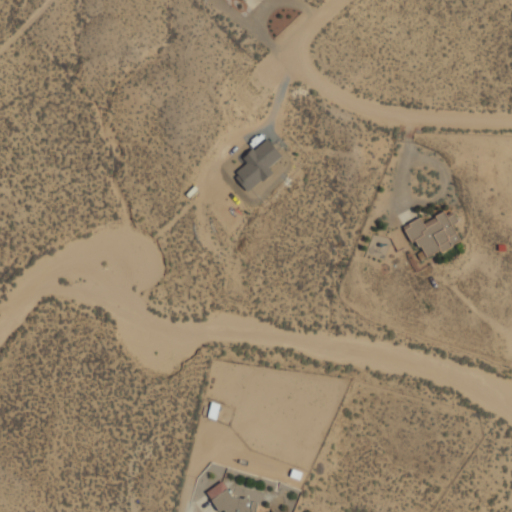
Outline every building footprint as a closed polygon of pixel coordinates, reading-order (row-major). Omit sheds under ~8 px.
[(240,0),(249,9),(251,7),(244,0),(240,0)] [(248,192),(271,171),(268,168),(281,156),(265,139),(243,159),(247,163),(233,176),(248,192)] [(459,242),(444,213),(422,224),(419,218),(402,227),(410,244),(416,241),(425,259),(459,242)] [(395,251),(405,248),(399,230),(389,233),(395,251)] [(253,511),(255,496),(212,492),(210,511),(221,511),(253,511)]
